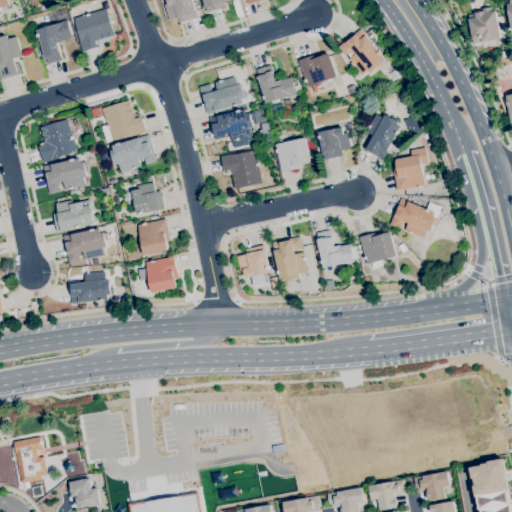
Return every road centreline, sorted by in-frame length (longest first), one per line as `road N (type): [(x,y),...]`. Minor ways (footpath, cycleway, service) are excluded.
road 1 (residential): [(135,0),(182,131),(224,327)]
road 2 (secondary): [(511,300),(224,327)]
road 3 (secondary): [(511,243),(475,112),(450,60),(425,39)]
road 4 (secondary): [(224,327),(0,350)]
road 5 (secondary): [(168,359),(368,350)]
road 6 (residential): [(0,114),(159,66)]
road 7 (residential): [(159,66),(315,18)]
road 8 (residential): [(202,221),(357,192)]
road 9 (secondary): [(368,350),(511,333)]
road 10 (residential): [(0,133),(32,271)]
road 11 (secondary): [(425,39),(428,71),(464,154)]
